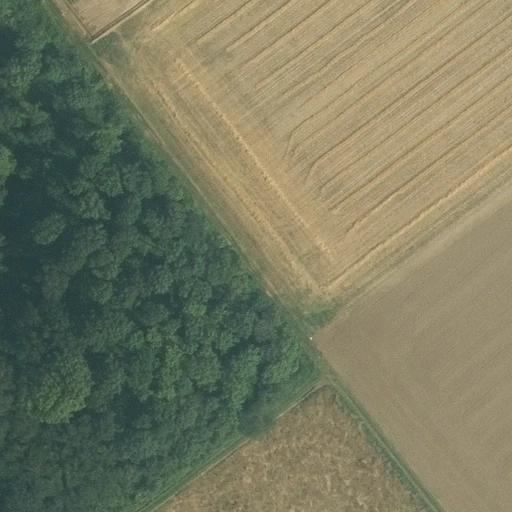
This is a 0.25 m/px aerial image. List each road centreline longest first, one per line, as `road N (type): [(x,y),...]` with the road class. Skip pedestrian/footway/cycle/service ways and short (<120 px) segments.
road 1 (track): [(44,0),(335,378)]
road 2 (track): [(335,378),(141,511)]
road 3 (track): [(436,511),(335,378)]
